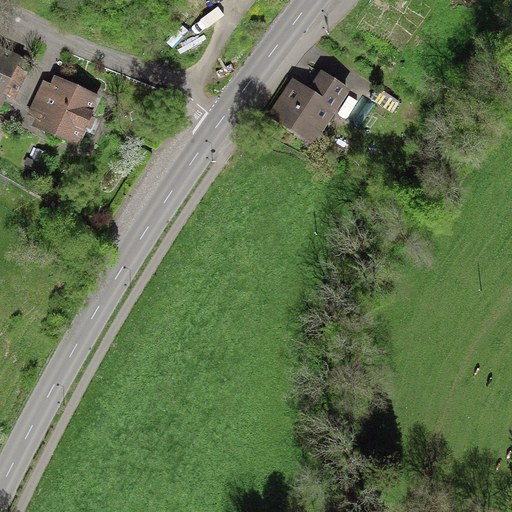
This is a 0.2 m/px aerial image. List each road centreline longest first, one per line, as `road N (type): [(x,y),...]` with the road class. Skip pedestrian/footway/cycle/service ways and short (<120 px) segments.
road 1 (tertiary): [(0,488),(103,294),(221,118)]
road 2 (residential): [(0,0),(69,41),(170,83),(221,118)]
road 3 (tertiary): [(221,118),(310,0)]
